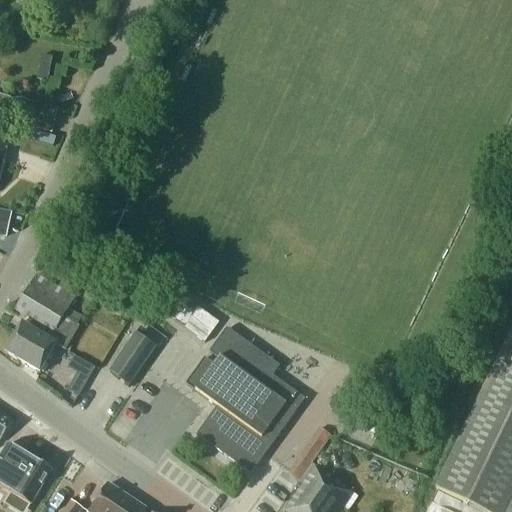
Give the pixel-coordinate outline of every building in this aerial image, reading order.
[(0,97),(0,119),(52,132),(54,123),(25,116),(28,104),(0,97)] [(183,132),(125,240),(187,274),(221,212),(232,192),(246,166),(183,132)] [(232,192),(221,212),(303,256),(313,236),(295,226),(332,159),(287,134),(250,202),(232,192)] [(303,256),(274,310),(334,343),(406,209),(346,176),(313,236),(303,256)] [(0,211),(0,237),(5,239),(11,214),(0,211)] [(75,299),(36,276),(13,315),(25,322),(23,326),(22,325),(5,354),(24,366),(48,325),(57,330),(63,319),(77,327),(82,318),(68,310),(75,299)] [(48,325),(24,366),(39,375),(58,343),(67,348),(79,328),(77,327),(63,319),(57,330),(48,325)] [(511,511),(511,330),(434,491),(478,511),(511,511)] [(271,378),(278,368),(227,331),(210,354),(219,361),(213,368),(204,361),(186,385),(218,408),(197,436),(250,475),(304,401),(271,378)] [(135,336),(108,373),(127,387),(154,350),(135,336)] [(95,371),(73,359),(58,386),(79,399),(95,371)] [(0,438),(10,424),(0,417),(0,438)] [(309,440),(321,448),(328,437),(317,429),(309,440)] [(7,446),(0,458),(0,487),(30,506),(51,472),(7,446)] [(340,511),(353,494),(316,469),(285,511),(340,511)] [(107,486),(89,511),(146,511),(107,486)] [(71,503),(64,511),(80,511),(81,510),(71,503)]
